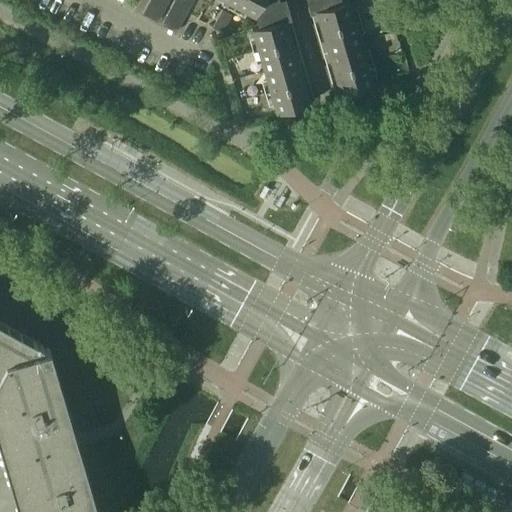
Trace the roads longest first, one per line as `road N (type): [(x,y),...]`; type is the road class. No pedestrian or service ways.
road 1 (secondary): [(340,300),(0,115)]
road 2 (secondary): [(0,172),(317,347)]
road 3 (tertiary): [(507,0),(340,300)]
road 4 (tertiary): [(388,324),(511,95)]
road 5 (tertiary): [(317,347),(224,511)]
road 6 (secondary): [(362,372),(511,453)]
road 7 (tertiary): [(283,511),(362,372)]
road 8 (secondary): [(511,386),(388,324)]
